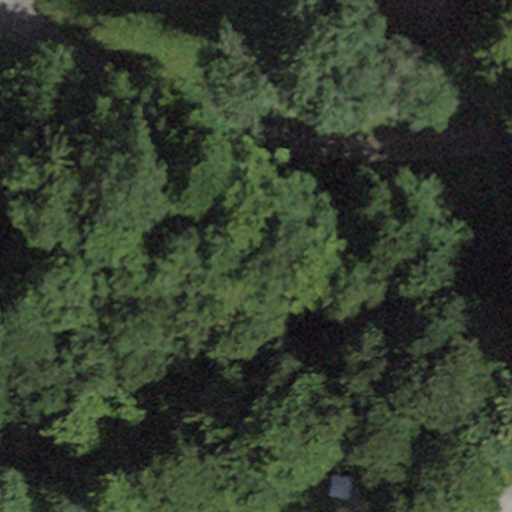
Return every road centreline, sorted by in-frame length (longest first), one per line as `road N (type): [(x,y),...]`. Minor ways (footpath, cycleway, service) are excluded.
road 1 (unclassified): [(511,130),(406,147),(222,113),(0,7)]
road 2 (unclassified): [(379,511),(380,454),(511,337)]
road 3 (track): [(380,454),(195,511)]
